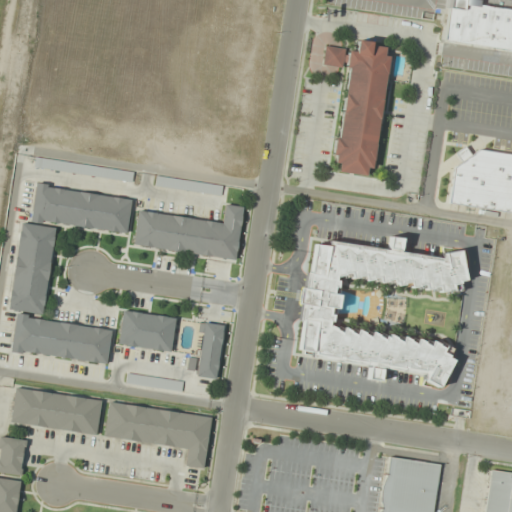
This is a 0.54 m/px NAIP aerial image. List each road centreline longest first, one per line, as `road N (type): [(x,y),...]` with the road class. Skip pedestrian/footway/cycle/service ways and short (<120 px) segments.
road 1 (residential): [(292,0),(215,511)]
road 2 (residential): [(232,406),(511,447)]
